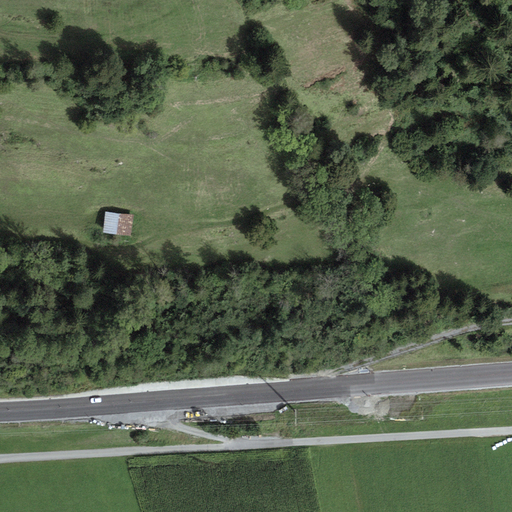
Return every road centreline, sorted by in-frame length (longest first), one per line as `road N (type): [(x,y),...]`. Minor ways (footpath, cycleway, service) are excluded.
road 1 (primary): [(0,410),(511,375)]
road 2 (residential): [(511,431),(0,459)]
road 3 (track): [(139,402),(140,416),(274,453),(276,476),(254,489),(165,449)]
road 4 (track): [(299,390),(479,326),(511,324)]
road 5 (track): [(140,416),(0,457)]
